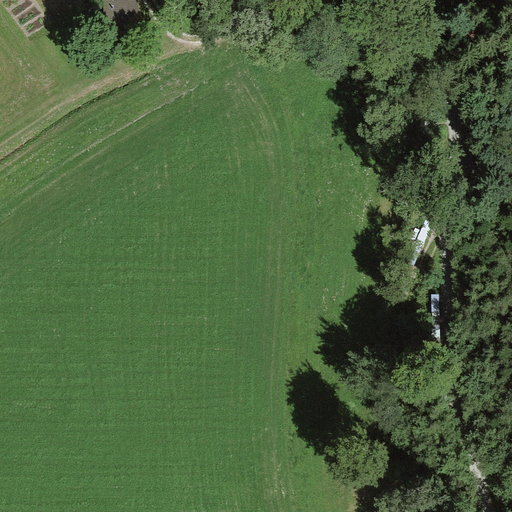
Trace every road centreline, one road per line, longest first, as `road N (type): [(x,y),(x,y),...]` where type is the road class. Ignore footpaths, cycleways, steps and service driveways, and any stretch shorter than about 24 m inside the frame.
road 1 (track): [(401,0),(430,50),(453,123),(446,324),(454,393),(487,511)]
road 2 (track): [(186,41),(0,137)]
road 3 (track): [(161,0),(186,41),(216,35),(271,0)]
